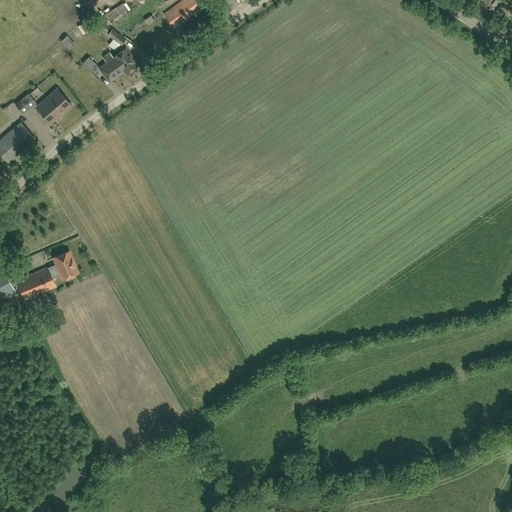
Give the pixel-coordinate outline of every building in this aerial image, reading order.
[(174,28),(204,7),(198,0),(183,0),(164,14),(174,28)] [(209,0),(224,16),(230,10),(221,0),(209,0)] [(111,22),(122,14),(117,7),(106,14),(111,22)] [(195,36),(221,18),(214,8),(188,27),(195,36)] [(91,22),(96,19),(94,16),(80,26),(85,32),(94,26),(91,22)] [(121,45),(126,38),(113,28),(112,29),(99,19),(95,25),(121,45)] [(115,56),(99,68),(109,81),(124,69),(127,72),(128,71),(130,71),(133,69),(133,67),(137,64),(130,55),(130,54),(125,47),(114,55),(115,56)] [(85,64),(94,73),(100,66),(91,57),(85,64)] [(40,88),(34,91),(37,97),(43,95),(40,88)] [(37,106),(51,122),(72,104),(57,88),(37,106)] [(24,108),(34,100),(29,94),(19,101),(24,108)] [(0,119),(1,121),(9,116),(6,112),(0,116),(0,119)] [(11,126),(17,119),(13,115),(6,123),(11,126)] [(0,153),(8,163),(36,138),(21,121),(0,139),(0,153)] [(17,280),(25,299),(56,286),(52,277),(61,273),(63,279),(78,272),(69,251),(54,257),(57,265),(49,269),(48,267),(17,280)] [(0,298),(15,290),(3,269),(0,271),(0,298)]
